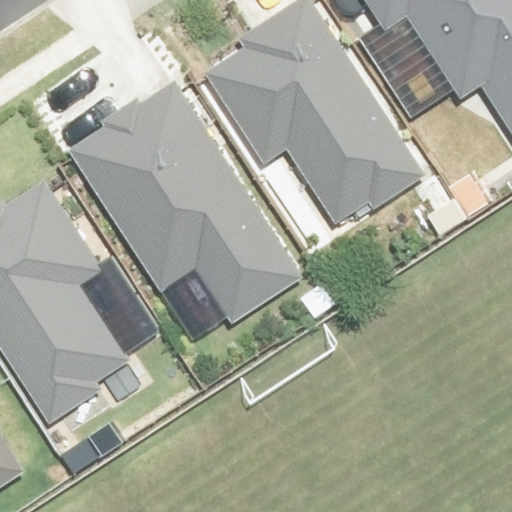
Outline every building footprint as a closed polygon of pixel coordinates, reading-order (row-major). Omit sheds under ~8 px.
[(323,0),(211,67),(212,69),(274,173),(295,160),(342,240),(436,184),(326,0),(323,0)] [(511,0),(353,0),(387,52),(413,35),(457,104),(479,90),(511,142),(511,0)] [(309,276),(179,85),(78,154),(174,296),(199,279),(233,328),(309,276)] [(112,276),(50,178),(0,210),(0,331),(57,421),(140,368),(90,289),(112,276)] [(0,492),(28,476),(0,428),(0,492)]
